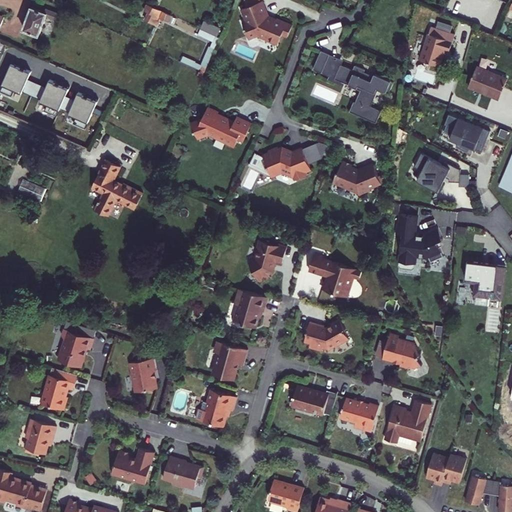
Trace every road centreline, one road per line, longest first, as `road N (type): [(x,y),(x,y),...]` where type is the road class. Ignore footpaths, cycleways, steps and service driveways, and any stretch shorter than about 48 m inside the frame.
road 1 (residential): [(255,460),(279,451),(306,454),(375,478),(425,511)]
road 2 (residential): [(364,0),(353,17),(304,31),(272,116)]
road 3 (residential): [(246,453),(94,408)]
